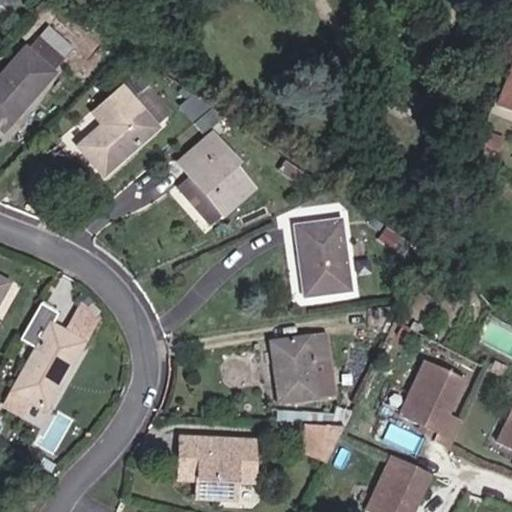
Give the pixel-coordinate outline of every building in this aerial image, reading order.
[(0,85),(0,139),(0,140),(63,70),(39,48),(29,59),(26,56),(0,85)] [(105,183),(160,135),(158,133),(166,125),(145,101),(136,109),(125,96),(96,121),(106,132),(80,155),(105,183)] [(482,155),(497,161),(502,150),(486,144),(482,155)] [(255,196),(235,174),(240,170),(217,145),(184,173),(190,180),(181,188),(217,228),(255,196)] [(295,185),(302,175),(285,165),(279,174),(295,185)] [(307,305),(353,298),(342,226),(295,233),(307,305)] [(0,303),(8,290),(0,284),(0,303)] [(60,317),(42,307),(22,341),(40,351),(13,398),(47,418),(87,349),(68,338),(53,329),(60,317)] [(104,321),(84,309),(68,338),(87,349),(104,321)] [(0,333),(9,318),(0,313),(0,333)] [(323,342),(274,349),(283,410),(319,405),(332,403),(327,368),(323,342)] [(423,372),(397,426),(437,445),(433,453),(446,459),(459,433),(446,426),(463,391),(423,372)] [(347,434),(353,421),(338,415),(334,423),(333,433),(347,434)] [(511,419),(497,451),(511,458),(511,419)] [(309,422),(308,432),(333,433),(334,423),(309,422)] [(306,454),(336,456),(347,434),(333,433),(308,432),(306,454)] [(244,491),(261,492),(261,450),(186,447),(184,488),(204,489),(204,507),(224,508),(225,490),(244,491)] [(305,462),(333,464),(336,456),(306,454),(305,462)] [(394,465),(370,511),(417,511),(431,484),(394,465)] [(224,508),(243,509),(244,491),(225,490),(224,508)]
